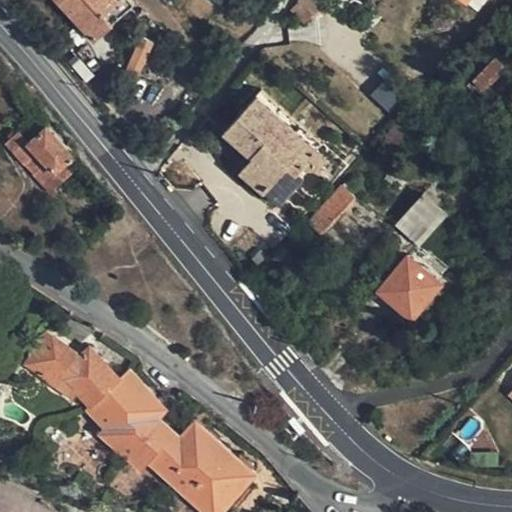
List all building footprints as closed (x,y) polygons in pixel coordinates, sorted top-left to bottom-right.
[(133,0),(63,0),(95,35),(133,0)] [(325,2),(323,0),(298,0),(312,15),(325,2)] [(505,63),(497,56),(475,78),(482,86),(505,63)] [(319,143),(258,91),(225,128),(254,153),(243,167),(280,201),(304,173),(299,168),(319,143)] [(404,127),(394,123),(385,144),(394,148),(404,127)] [(30,140),(38,149),(48,159),(57,168),(74,151),(48,124),(30,140)] [(40,166),(48,159),(38,149),(31,156),(40,166)] [(397,168),(389,171),(386,178),(389,185),(395,189),(403,186),(406,178),(403,172),(397,168)] [(354,194),(341,183),(310,219),(323,231),(354,194)] [(445,210),(426,192),(399,223),(420,241),(445,210)] [(441,278),(409,252),(380,287),(413,314),(441,278)] [(26,361),(43,374),(60,372),(79,391),(92,404),(121,377),(91,346),(80,353),(47,331),(26,361)] [(207,345),(201,340),(196,345),(202,350),(207,345)] [(135,417),(157,397),(130,369),(121,377),(92,404),(89,408),(106,427),(102,432),(120,448),(141,424),(135,417)] [(73,394),(79,391),(60,372),(43,374),(73,394)] [(148,456),(170,476),(210,430),(196,417),(181,433),(159,414),(165,406),(157,397),(135,417),(141,424),(120,448),(139,465),(148,456)] [(217,511),(254,471),(210,430),(170,476),(211,511),(217,511)]
